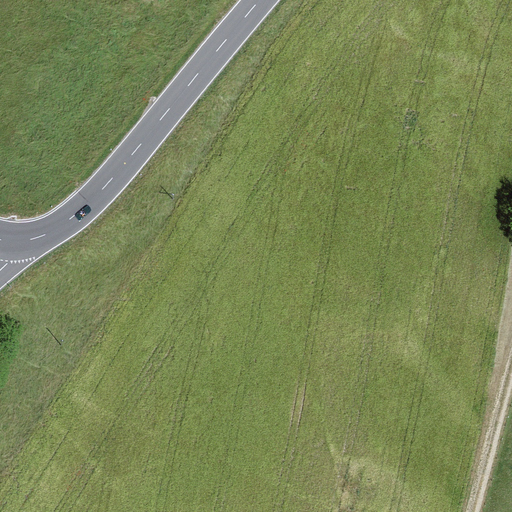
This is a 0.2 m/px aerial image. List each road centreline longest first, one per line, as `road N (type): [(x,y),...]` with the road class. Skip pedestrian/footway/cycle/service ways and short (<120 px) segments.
road 1 (tertiary): [(263,0),(108,187),(46,237),(20,242)]
road 2 (track): [(473,511),(511,359)]
